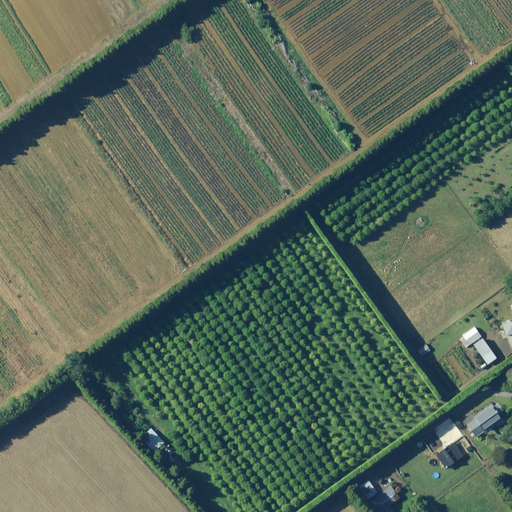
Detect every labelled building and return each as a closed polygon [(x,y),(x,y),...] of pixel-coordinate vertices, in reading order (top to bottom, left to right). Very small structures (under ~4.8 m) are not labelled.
[(511,322),(510,320),(507,321),(507,323),(503,325),(507,336),(511,334),(511,305),(511,308),(511,322)] [(482,337),(475,327),(460,338),(466,348),(482,337)] [(497,358),(483,339),(475,345),(488,364),(497,358)] [(431,350),(427,344),(418,351),(423,357),(431,350)] [(500,414),(505,411),(499,403),(494,407),(492,403),(474,417),(483,427),(485,431),(502,417),(500,414)] [(483,433),(473,420),(467,425),(477,437),(483,433)] [(165,443),(152,428),(141,438),(155,452),(165,443)] [(378,493),(369,480),(359,487),(368,500),(378,493)] [(368,503),(374,511),(395,511),(390,503),(395,499),(399,497),(391,486),(368,503)]
